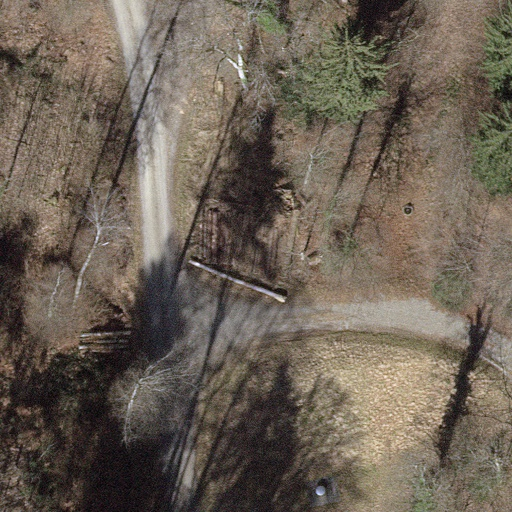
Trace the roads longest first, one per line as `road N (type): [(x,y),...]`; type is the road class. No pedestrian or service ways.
road 1 (track): [(188,511),(164,110),(129,0)]
road 2 (track): [(177,332),(448,326),(511,358)]
